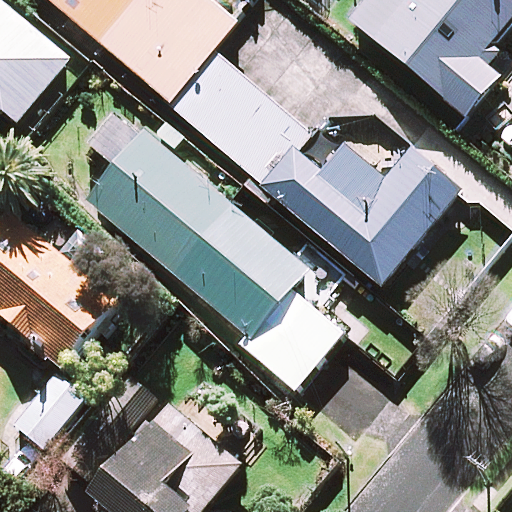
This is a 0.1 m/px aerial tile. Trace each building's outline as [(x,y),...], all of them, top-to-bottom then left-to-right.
[(43,0),(388,296),(466,202),(411,156),(387,186),(353,158),(330,186),(299,160),(313,143),(219,61),(242,34),(202,0),(43,0)] [(511,36),(511,12),(497,0),(385,0),(358,32),(471,129),(506,89),(484,70),(511,36)] [(75,71),(0,7),(0,115),(22,134),(75,71)] [(314,282),(151,143),(94,211),(256,350),(250,357),(300,400),(348,344),(298,301),(314,282)] [(124,313),(15,225),(0,243),(0,323),(70,380),(124,313)] [(425,340),(396,319),(366,358),(395,380),(425,340)] [(89,409),(58,383),(17,432),(47,458),(89,409)] [(215,511),(247,475),(177,416),(98,509),(101,511),(215,511)] [(131,441),(105,419),(66,466),(93,488),(131,441)]
